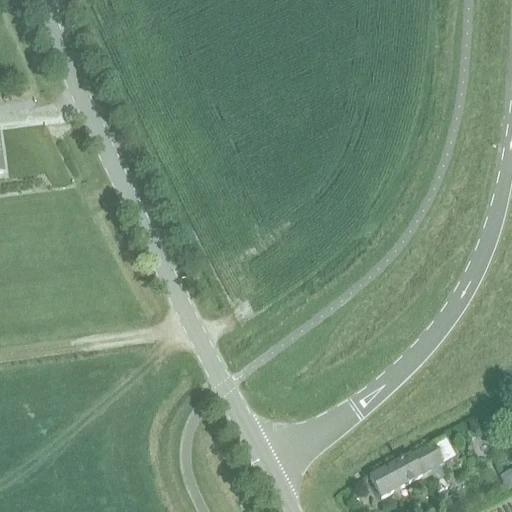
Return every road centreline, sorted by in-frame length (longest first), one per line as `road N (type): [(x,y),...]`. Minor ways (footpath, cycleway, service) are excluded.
road 1 (tertiary): [(268,470),(40,0)]
road 2 (tertiary): [(511,149),(478,273),(414,358),(268,470)]
